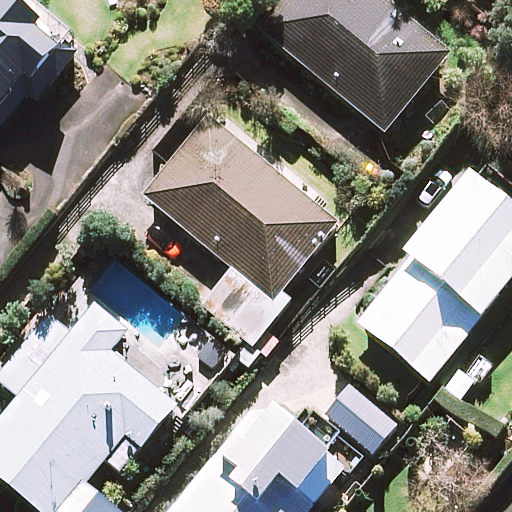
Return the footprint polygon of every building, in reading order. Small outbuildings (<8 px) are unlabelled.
[(76,57),(11,0),(0,0),(0,130),(35,92),(41,97),(76,57)] [(454,64),(376,0),(286,0),(258,34),(389,142),(454,64)] [(148,203),(236,276),(211,307),(264,350),(296,310),(286,301),(341,234),(211,126),(148,203)] [(511,297),(511,217),(478,189),(410,268),(414,271),(364,331),(433,390),(511,297)] [(137,336),(97,302),(66,339),(49,325),(0,383),(0,384),(26,406),(0,437),(0,484),(33,511),(113,511),(91,493),(111,469),(126,482),(181,416),(115,362),(137,336)] [(404,432),(357,393),(329,426),(377,465),(404,432)] [(323,511),(349,481),(267,413),(185,511),(323,511)]
